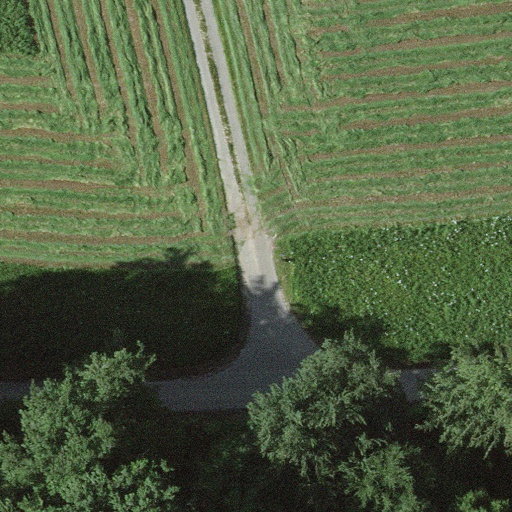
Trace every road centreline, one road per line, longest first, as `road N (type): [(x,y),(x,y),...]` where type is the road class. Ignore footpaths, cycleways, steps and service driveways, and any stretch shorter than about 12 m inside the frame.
road 1 (unclassified): [(0,397),(279,389),(511,359)]
road 2 (track): [(279,389),(197,0)]
